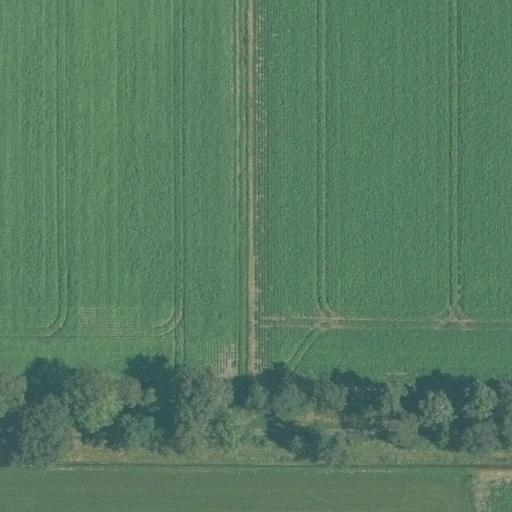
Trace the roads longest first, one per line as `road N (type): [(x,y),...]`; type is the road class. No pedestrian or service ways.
road 1 (track): [(269,386),(269,420),(0,417)]
road 2 (track): [(269,420),(511,420)]
